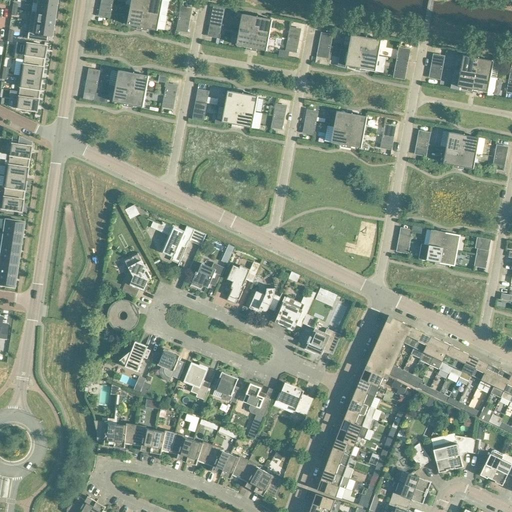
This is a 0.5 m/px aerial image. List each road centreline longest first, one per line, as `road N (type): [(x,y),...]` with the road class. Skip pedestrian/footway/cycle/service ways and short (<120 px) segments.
road 1 (residential): [(280,361),(277,342),(176,298),(159,304),(158,324),(167,332),(272,368)]
road 2 (residential): [(374,291),(422,45)]
road 3 (residential): [(251,511),(180,479),(116,467),(104,472),(104,483),(160,511)]
road 4 (residential): [(272,242),(310,24)]
road 5 (residential): [(169,193),(203,3)]
road 6 (residential): [(482,343),(511,182)]
road 7 (tertiary): [(34,301),(59,140)]
road 8 (tertiary): [(59,140),(80,0)]
road 9 (residential): [(294,511),(342,386)]
road 10 (unclassified): [(169,193),(59,140)]
